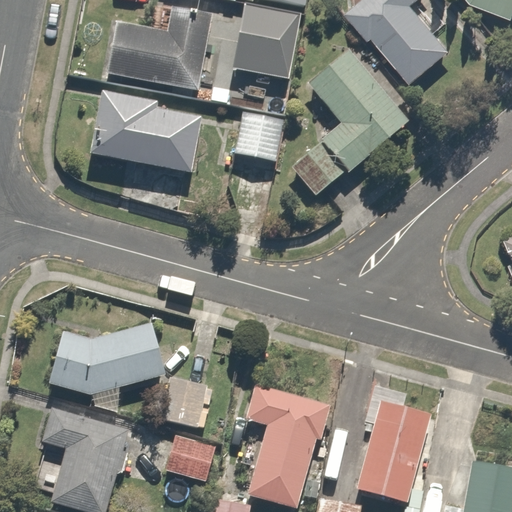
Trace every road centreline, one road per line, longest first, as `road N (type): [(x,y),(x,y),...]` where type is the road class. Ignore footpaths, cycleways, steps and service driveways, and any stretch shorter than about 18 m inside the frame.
road 1 (residential): [(0,216),(351,312)]
road 2 (residential): [(351,312),(360,276),(421,212),(511,138)]
road 3 (residential): [(351,312),(511,357)]
